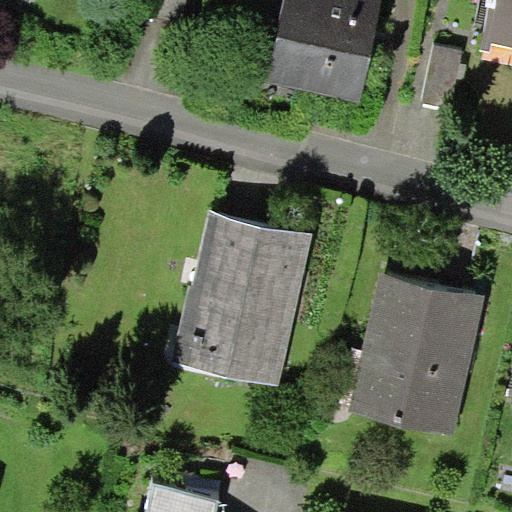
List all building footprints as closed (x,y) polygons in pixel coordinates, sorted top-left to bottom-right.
[(182,0),(151,0),(149,18),(178,24),(182,0)] [(291,0),(276,74),(349,90),(368,2),(360,0),(291,0)] [(511,0),(485,0),(479,31),(511,37),(511,0)] [(417,102),(445,108),(458,51),(429,45),(417,102)] [(265,378),(298,231),(213,213),(196,289),(189,288),(179,331),(187,333),(186,339),(196,342),(197,335),(227,342),(221,368),(265,378)] [(441,429),(471,292),(383,273),(366,350),(378,352),(365,412),(441,429)] [(210,511),(214,493),(148,478),(140,511),(210,511)]
